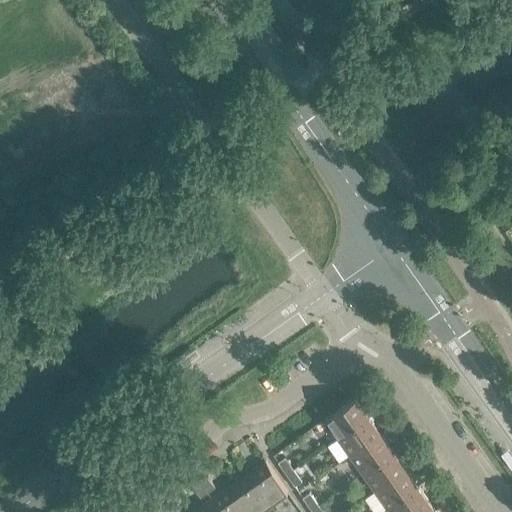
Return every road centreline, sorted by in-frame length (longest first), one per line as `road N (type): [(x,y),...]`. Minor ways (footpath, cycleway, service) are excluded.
road 1 (unclassified): [(354,344),(115,0)]
road 2 (residential): [(90,511),(205,430),(271,407),(354,344)]
road 3 (residential): [(493,511),(396,367),(354,344)]
